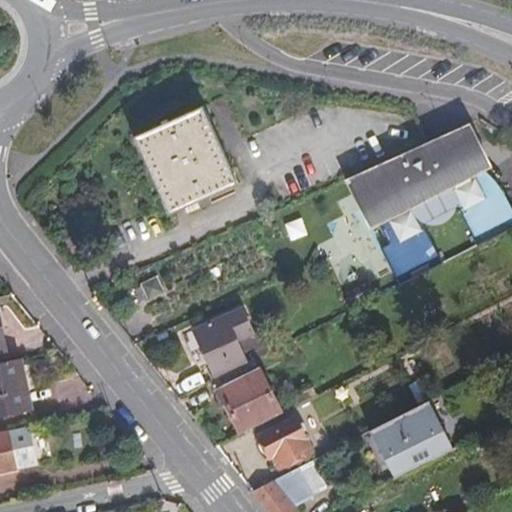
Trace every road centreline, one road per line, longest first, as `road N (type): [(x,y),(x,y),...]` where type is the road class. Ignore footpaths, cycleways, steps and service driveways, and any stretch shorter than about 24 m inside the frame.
road 1 (residential): [(196,470),(0,218)]
road 2 (residential): [(196,470),(42,511)]
road 3 (secondary): [(393,6),(511,53)]
road 4 (secondary): [(511,28),(437,5),(393,6)]
